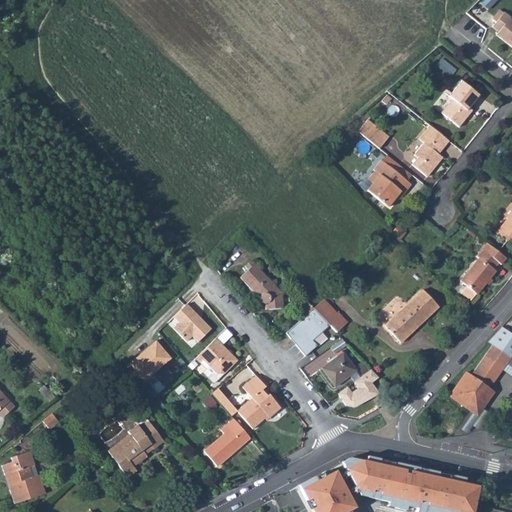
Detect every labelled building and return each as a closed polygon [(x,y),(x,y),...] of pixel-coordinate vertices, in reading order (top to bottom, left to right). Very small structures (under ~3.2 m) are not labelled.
[(483,0),(480,3),(487,10),(496,0),(483,0)] [(495,34),(511,48),(511,47),(511,21),(509,19),(510,18),(503,12),(492,26),(498,31),(495,34)] [(451,98),(440,113),(458,127),(472,110),(469,107),(478,95),(460,81),(448,96),(451,98)] [(367,121),(357,133),(379,150),(388,138),(367,121)] [(448,140),(429,125),(417,139),(422,143),(413,154),(417,158),(411,165),(425,177),(441,157),(436,152),(440,147),(441,148),(448,140)] [(385,155),(380,161),(405,181),(409,175),(385,155)] [(372,184),(366,191),(387,208),(395,198),(400,192),(402,194),(409,184),(405,181),(380,161),(379,160),(371,170),(373,171),(366,179),(372,184)] [(366,179),(361,186),(366,191),(372,184),(366,179)] [(511,199),(511,200),(511,208),(505,218),(506,219),(494,232),(505,240),(508,237),(511,240),(511,199)] [(399,229),(393,235),(398,239),(403,232),(399,229)] [(476,294),(485,283),(488,278),(494,271),(492,270),(498,262),(500,264),(504,258),(485,243),(474,256),(477,258),(459,281),(465,286),(460,293),(470,300),(475,294),(476,294)] [(246,269),(238,276),(259,298),(259,300),(261,302),(262,303),(264,303),(264,308),(281,307),(280,292),(250,260),(243,265),(246,269)] [(399,343),(418,324),(437,307),(421,290),(383,326),(399,343)] [(322,300),(312,308),(326,323),(329,326),(335,333),(345,323),(322,300)] [(312,308),(306,301),(301,306),(301,309),(306,314),(312,308)] [(185,303),(172,316),(178,322),(171,328),(184,340),(190,335),(196,342),(210,328),(185,303)] [(306,314),(305,316),(285,333),(290,339),(292,337),(297,343),(294,345),(304,356),(316,346),(312,341),(329,326),(326,323),(312,308),(306,314)] [(491,345),(509,358),(511,354),(511,334),(502,328),(488,342),(491,345)] [(201,358),(208,365),(202,371),(212,383),(236,360),(214,337),(193,357),(198,362),(201,358)] [(154,339),(139,353),(141,355),(131,364),(144,379),(169,357),(154,339)] [(491,345),(470,376),(466,373),(449,396),(474,414),(490,390),(488,388),(501,369),(509,358),(491,345)] [(342,353),(320,368),(334,386),(355,371),(342,353)] [(511,359),(509,358),(501,369),(511,376),(511,359)] [(347,385),(337,392),(346,405),(354,406),(372,395),(374,384),(372,382),(377,377),(370,368),(353,382),(357,387),(351,392),(347,385)] [(226,399),(219,404),(230,415),(235,411),(250,428),(263,418),(262,416),(265,415),(267,418),(280,408),(267,393),(265,395),(260,390),(264,386),(254,375),(241,386),(250,397),(235,409),(226,399)] [(216,387),(210,393),(219,403),(219,404),(226,399),(216,387)] [(0,392),(0,416),(1,417),(13,407),(0,392)] [(210,393),(202,401),(210,410),(219,403),(210,393)] [(50,413),(40,421),(47,429),(56,421),(50,413)] [(223,433),(203,451),(216,466),(242,443),(234,434),(240,428),(232,418),(219,429),(223,433)] [(129,434),(106,451),(125,476),(135,470),(132,466),(145,456),(141,450),(148,444),(152,449),(162,441),(147,421),(138,427),(135,424),(126,431),(129,434)] [(0,464),(4,475),(7,474),(11,488),(8,489),(13,503),(44,493),(38,474),(36,474),(28,451),(10,457),(12,461),(0,464)] [(313,483),(300,490),(314,511),(372,511),(370,508),(384,511),(394,511),(397,502),(438,511),(472,511),(474,508),(479,481),(364,456),(353,459),(311,480),(313,483)]
